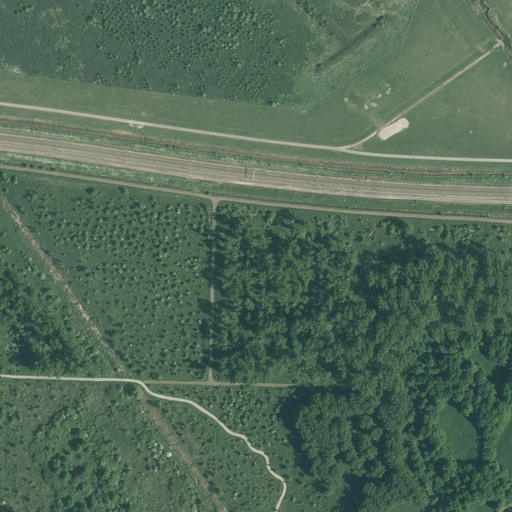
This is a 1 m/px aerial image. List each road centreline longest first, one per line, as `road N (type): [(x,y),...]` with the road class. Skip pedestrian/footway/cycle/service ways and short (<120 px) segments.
road 1 (track): [(0,149),(288,189),(511,202)]
road 2 (track): [(330,147),(511,160)]
